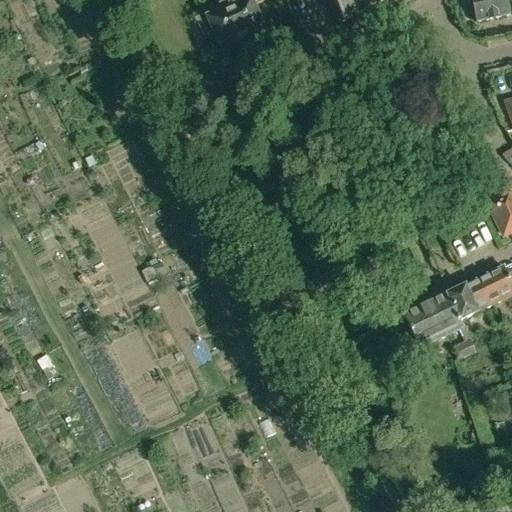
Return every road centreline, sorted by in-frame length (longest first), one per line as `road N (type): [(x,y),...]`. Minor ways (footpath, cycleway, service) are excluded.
road 1 (track): [(401,511),(174,99)]
road 2 (residential): [(310,342),(511,249)]
